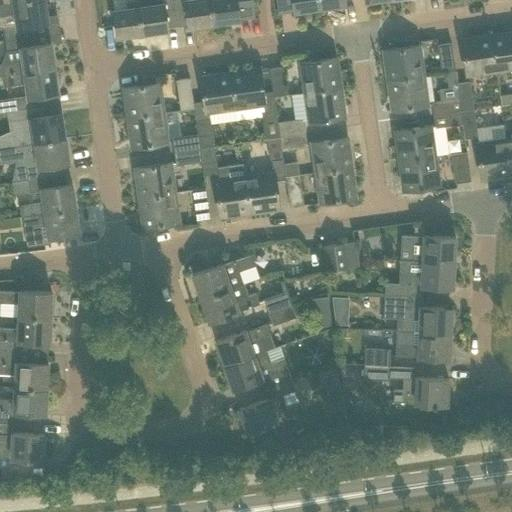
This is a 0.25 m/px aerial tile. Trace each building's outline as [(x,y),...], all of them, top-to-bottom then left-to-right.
[(44,0),(25,0),(0,4),(0,22),(4,27),(5,39),(39,34),(37,24),(48,23),(44,0)] [(137,0),(125,0),(127,8),(112,10),(116,37),(142,34),(137,0)] [(137,0),(142,34),(168,30),(167,24),(177,22),(174,0),(137,0)] [(188,27),(213,23),(210,0),(174,0),(177,22),(187,21),(188,27)] [(210,0),(213,23),(240,20),(239,18),(254,16),(251,0),(210,0)] [(277,0),(279,12),(293,10),(294,12),(319,8),(318,0),(277,0)] [(318,0),(319,8),(345,4),(344,0),(318,0)] [(511,32),(491,35),(496,71),(511,68),(511,32)] [(40,44),(39,34),(5,39),(7,51),(0,64),(2,76),(55,68),(51,43),(40,44)] [(496,71),(491,35),(461,39),(467,75),(496,71)] [(433,73),(447,71),(455,70),(454,62),(451,42),(437,45),(440,64),(432,65),(433,73)] [(383,50),(388,80),(423,75),(419,45),(383,50)] [(300,62),(304,93),(340,88),(336,57),(300,62)] [(273,91),(274,97),(287,94),(286,87),(283,67),(270,69),(273,91)] [(14,98),(15,110),(43,105),(42,95),(58,93),(55,68),(2,76),(4,86),(25,83),(27,96),(14,98)] [(265,138),(280,136),(278,122),(274,97),(273,91),(263,93),(260,68),(229,72),(235,110),(236,120),(262,116),(265,138)] [(430,101),(432,114),(461,111),(457,83),(455,70),(447,71),(449,89),(439,90),(440,100),(430,101)] [(211,114),(235,110),(229,72),(200,77),(203,102),(193,103),(194,108),(195,116),(211,114)] [(423,75),(388,80),(392,110),(428,106),(423,75)] [(176,80),(179,100),(180,110),(194,108),(193,103),(190,78),(176,80)] [(470,81),(457,83),(461,111),(474,109),(472,102),(470,81)] [(123,87),(128,118),(164,113),(159,83),(123,87)] [(340,88),(304,93),(308,123),(345,117),(340,88)] [(8,115),(12,146),(65,138),(61,113),(45,115),(43,105),(15,110),(10,110),(10,115),(8,115)] [(474,109),(461,111),(462,125),(464,138),(478,136),(474,109)] [(435,129),(462,125),(461,111),(432,114),(435,129)] [(128,118),(132,148),(168,143),(164,113),(128,118)] [(195,116),(198,134),(200,147),(214,145),(211,114),(195,116)] [(304,119),(278,122),(280,136),(306,133),(304,119)] [(431,125),(395,130),(399,160),(435,155),(431,127),(431,125)] [(280,136),(282,150),(308,146),(306,133),(280,136)] [(174,151),(199,148),(200,147),(198,134),(172,137),(174,151)] [(352,167),(347,137),(311,143),(315,172),(352,167)] [(38,165),(26,167),(28,179),(59,175),(58,165),(69,163),(65,138),(12,146),(0,148),(0,163),(37,158),(38,165)] [(511,175),(506,139),(475,143),(481,179),(511,175)] [(199,148),(201,162),(203,175),(219,173),(214,145),(200,147),(199,148)] [(176,165),(201,162),(199,148),(174,151),(176,165)] [(468,161),(467,151),(452,153),(455,183),(471,181),(468,161)] [(433,186),(439,186),(435,155),(399,160),(403,191),(433,186)] [(135,167),(139,198),(175,192),(170,163),(135,167)] [(243,163),(226,166),(228,179),(215,181),(220,217),(250,213),(245,177),(243,163)] [(280,208),(276,182),(286,181),(285,176),(284,165),(272,166),(273,173),(245,177),(250,213),(280,208)] [(352,167),(315,172),(320,202),(356,197),(352,167)] [(286,181),(287,187),(290,207),(304,205),(299,174),(285,176),(286,181)] [(61,185),(59,175),(28,179),(30,192),(41,190),(43,201),(21,204),(23,217),(76,208),(72,183),(61,185)] [(194,200),(197,220),(209,218),(205,188),(192,190),(194,200)] [(179,222),(175,192),(139,198),(143,228),(179,222)] [(79,234),(76,208),(23,217),(25,227),(46,223),(49,238),(79,234)] [(424,236),(400,235),(399,247),(408,248),(407,260),(454,262),(455,237),(424,235),(424,236)] [(348,268),(344,243),(324,246),(328,271),(348,268)] [(192,274),(200,298),(243,283),(239,272),(255,266),(251,254),(222,264),(222,263),(192,274)] [(384,283),(384,294),(422,296),(422,286),(453,288),(454,262),(407,260),(400,260),(399,284),(384,283)] [(243,283),(200,298),(209,322),(239,312),(239,311),(259,303),(256,293),(248,295),(243,283)] [(0,290),(0,302),(19,304),(19,316),(50,318),(51,292),(20,290),(20,291),(0,290)] [(268,312),(291,304),(286,291),(263,299),(268,312)] [(421,306),(422,296),(384,294),(383,317),(406,319),(405,331),(450,333),(452,308),(421,306)] [(347,324),(347,295),(315,295),(314,323),(347,324)] [(291,304),(268,312),(273,325),(296,317),(291,304)] [(49,343),(50,318),(19,316),(18,329),(0,328),(0,352),(17,353),(18,342),(49,343)] [(215,341),(224,365),(265,350),(261,339),(271,336),(267,324),(246,332),(245,330),(215,341)] [(449,359),(450,333),(405,331),(397,331),(395,356),(418,357),(418,358),(449,359)] [(392,365),(392,351),(364,349),(363,364),(392,365)] [(270,362),(265,350),(224,365),(232,389),(261,379),(265,389),(292,379),(284,357),(270,362)] [(0,373),(16,375),(15,387),(47,388),(48,363),(17,361),(17,353),(0,352),(0,373)] [(363,378),(391,380),(392,365),(363,364),(363,378)] [(405,377),(404,390),(393,390),(392,401),(416,402),(416,403),(447,405),(448,379),(417,376),(417,378),(405,377)] [(295,390),(292,379),(265,389),(268,398),(239,408),(248,432),(267,426),(277,423),(277,422),(298,414),(294,403),(285,406),(281,395),(294,390),(295,390)] [(45,414),(47,388),(15,387),(14,400),(0,399),(0,422),(13,423),(14,413),(45,414)] [(326,419),(334,429),(346,419),(338,410),(326,419)] [(43,460),(44,434),(13,433),(13,423),(0,422),(0,457),(11,458),(11,459),(43,460)] [(271,437),(267,426),(248,432),(252,444),(271,437)]
